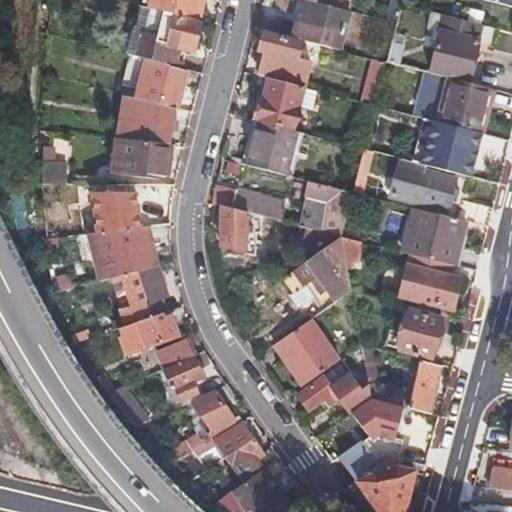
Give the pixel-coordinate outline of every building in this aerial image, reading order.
[(168,13),(194,20),(198,0),(149,0),(147,8),(163,12),(168,13)] [(339,50),(349,11),(331,6),(306,0),(300,23),(296,22),(292,38),(339,50)] [(391,0),(386,21),(395,23),(396,21),(401,4),(401,0),(391,0)] [(139,5),(126,53),(129,54),(168,64),(172,45),(179,47),(193,50),(200,23),(163,14),(163,12),(147,8),(139,5)] [(445,15),(430,74),(448,79),(468,84),(479,42),(477,42),(481,25),(445,15)] [(264,51),(258,76),(263,77),(268,78),(274,80),(301,87),(303,87),(310,62),(297,58),(301,42),(263,32),(258,50),(264,51)] [(168,64),(171,65),(181,67),(183,60),(176,58),(179,47),(172,45),(168,64)] [(129,54),(119,93),(126,95),(175,108),(177,103),(179,104),(187,71),(170,67),(171,65),(168,64),(129,54)] [(374,106),(384,70),(373,67),(364,103),(374,106)] [(268,78),(263,77),(258,96),(263,97),(268,78)] [(274,80),(268,78),(263,97),(258,96),(252,120),(258,121),(292,130),(298,107),(303,87),(301,87),(274,80)] [(487,89),(468,84),(448,79),(437,122),(481,133),(486,113),(482,112),(487,89)] [(311,111),(316,91),(303,87),(298,107),(311,111)] [(122,111),(117,139),(130,140),(132,140),(169,145),(175,108),(126,95),(122,111)] [(258,121),(252,120),(239,165),(245,166),(258,121)] [(471,177),(481,133),(437,122),(429,120),(418,163),(429,166),(471,177)] [(297,132),(292,130),(258,121),(245,166),(285,176),(297,132)] [(285,176),(290,178),(303,133),(297,132),(285,176)] [(117,139),(114,138),(110,174),(165,180),(169,145),(132,140),(130,140),(117,139)] [(47,148),(46,167),(65,167),(65,161),(51,160),(51,148),(47,148)] [(363,149),(351,194),(364,197),(375,152),(363,149)] [(418,163),(403,160),(394,198),(451,212),(459,180),(428,172),(429,166),(418,163)] [(46,167),(46,184),(64,184),(65,167),(46,167)] [(305,179),(294,225),(336,235),(347,189),(305,179)] [(215,184),(211,204),(222,206),(231,209),(236,190),(215,184)] [(156,195),(171,196),(172,190),(173,185),(153,185),(153,192),(156,192),(156,195)] [(284,202),(236,190),(231,209),(247,213),(280,221),(284,202)] [(138,227),(143,227),(160,225),(156,195),(156,192),(153,192),(135,194),(138,227)] [(467,223),(488,229),(492,212),(464,204),(460,221),(467,223)] [(222,206),(219,247),(245,253),(246,233),(252,233),(253,227),(246,226),(247,213),(231,209),(222,206)] [(456,267),(467,223),(460,221),(411,209),(400,252),(410,255),(428,259),(451,265),(456,267)] [(101,231),(111,278),(123,275),(151,268),(143,227),(138,227),(101,231)] [(312,257),(341,237),(314,230),(308,253),(312,257)] [(351,291),(344,256),(341,237),(312,257),(298,267),(293,270),(302,283),(315,273),(336,302),(351,291)] [(356,259),(360,242),(341,237),(344,256),(356,259)] [(410,255),(399,296),(453,310),(461,279),(448,276),(451,265),(428,259),(410,255)] [(161,313),(168,311),(155,267),(151,268),(123,275),(137,321),(161,313)] [(436,331),(441,316),(407,308),(396,349),(430,357),(434,343),(438,342),(439,335),(436,331)] [(137,321),(119,327),(123,338),(119,340),(125,355),(134,352),(177,337),(170,316),(162,319),(161,313),(137,321)] [(307,384),(340,360),(311,319),(275,345),(285,360),(289,357),(307,384)] [(193,355),(194,355),(186,340),(162,349),(170,365),(193,355)] [(170,365),(162,368),(172,390),(175,389),(180,399),(197,393),(191,382),(204,375),(193,355),(170,365)] [(430,414),(439,365),(422,360),(421,359),(419,359),(410,409),(430,414)] [(369,386),(369,385),(361,391),(350,375),(332,388),(324,377),(298,395),(310,412),(336,394),(351,414),(371,400),(369,386)] [(227,384),(213,391),(214,392),(193,403),(216,436),(237,424),(222,403),(234,395),(227,384)] [(371,400),(384,402),(385,388),(369,386),(371,400)] [(126,417),(128,415),(136,409),(126,397),(116,405),(126,417)] [(136,409),(128,415),(138,426),(147,420),(136,409)] [(259,473),(264,469),(258,459),(264,454),(241,421),(237,424),(216,436),(212,438),(243,483),(259,473)] [(383,453),(387,436),(375,433),(363,442),(374,459),(383,453)] [(383,453),(403,459),(407,441),(387,436),(383,453)] [(161,454),(170,462),(171,462),(190,451),(184,441),(161,454)] [(400,468),(403,459),(383,453),(374,459),(363,442),(340,456),(359,482),(379,511),(405,511),(416,472),(400,468)] [(190,451),(171,462),(183,475),(200,465),(191,450),(190,451)] [(489,488),(511,491),(511,470),(492,467),(489,488)] [(231,491),(246,511),(284,511),(290,509),(268,478),(264,480),(259,473),(243,483),(231,491)] [(379,511),(359,482),(350,489),(365,511),(379,511)]
